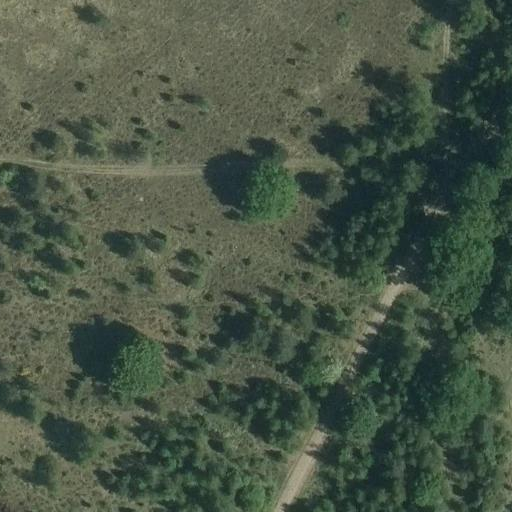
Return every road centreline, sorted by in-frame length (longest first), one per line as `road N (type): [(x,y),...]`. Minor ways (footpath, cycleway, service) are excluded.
road 1 (track): [(446,511),(435,440),(426,185),(439,154),(448,0)]
road 2 (track): [(258,511),(373,268),(511,71)]
road 3 (track): [(0,153),(125,161),(439,154)]
